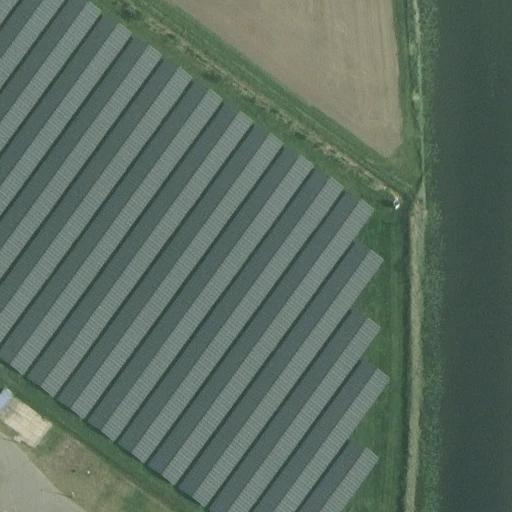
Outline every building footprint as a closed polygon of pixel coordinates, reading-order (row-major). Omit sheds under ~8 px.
[(93,20),(103,51),(123,44),(112,14),(93,20)] [(273,203),(299,202),(311,378),(287,414),(291,460),(267,462),(256,479),(259,483),(262,477),(263,490),(250,501),(248,481),(235,502),(243,511),(342,511),(378,459),(350,440),(390,380),(371,368),(360,198),(233,115),(223,129),(223,131),(216,142),(250,181),(255,174),(272,185),(273,203)] [(7,296),(0,305),(0,361),(169,484),(181,477),(181,498),(199,499),(195,491),(195,481),(188,468),(202,449),(192,431),(183,443),(176,443),(177,412),(187,407),(177,400),(193,401),(178,390),(167,396),(168,370),(156,369),(162,362),(143,361),(127,350),(127,342),(109,342),(110,331),(98,309),(83,309),(84,277),(62,289),(61,298),(7,296)] [(18,405),(5,425),(21,436),(34,445),(48,426),(45,424),(24,410),(18,405)] [(44,450),(81,475),(95,456),(58,430),(44,450)]
